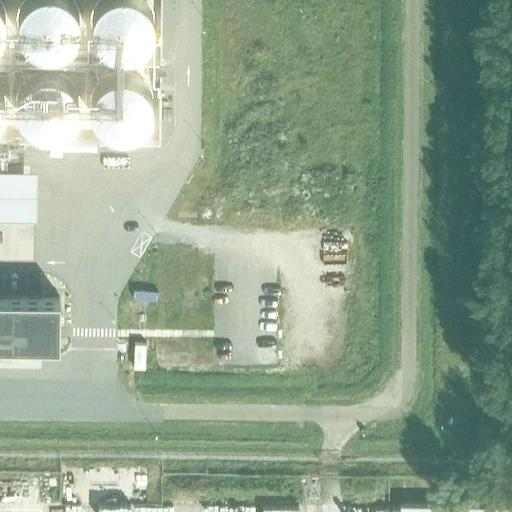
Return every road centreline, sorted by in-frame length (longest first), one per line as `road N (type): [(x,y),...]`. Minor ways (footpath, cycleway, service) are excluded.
road 1 (unclassified): [(0,406),(392,407),(409,385),(412,0)]
road 2 (unknown): [(141,215),(222,229),(249,255),(248,356)]
road 3 (unknown): [(99,406),(98,302),(109,262),(141,215)]
road 4 (unknown): [(169,177),(180,161),(191,82),(190,0)]
road 5 (unknown): [(0,173),(169,177)]
